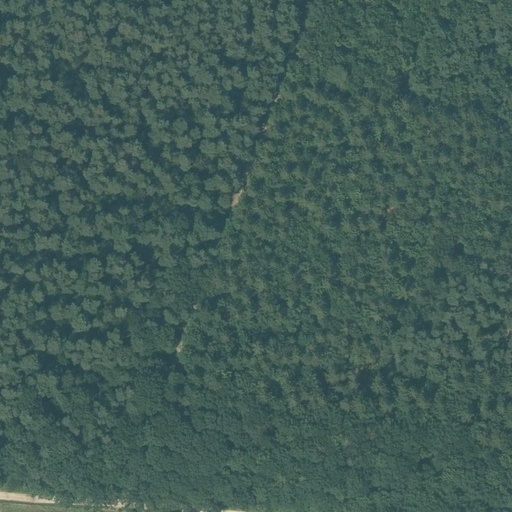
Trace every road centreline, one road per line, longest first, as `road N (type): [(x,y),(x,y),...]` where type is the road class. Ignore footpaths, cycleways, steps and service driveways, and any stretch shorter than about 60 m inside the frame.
road 1 (track): [(307,0),(143,405)]
road 2 (track): [(511,426),(143,405)]
road 3 (track): [(0,493),(248,511)]
road 4 (track): [(143,405),(0,338)]
